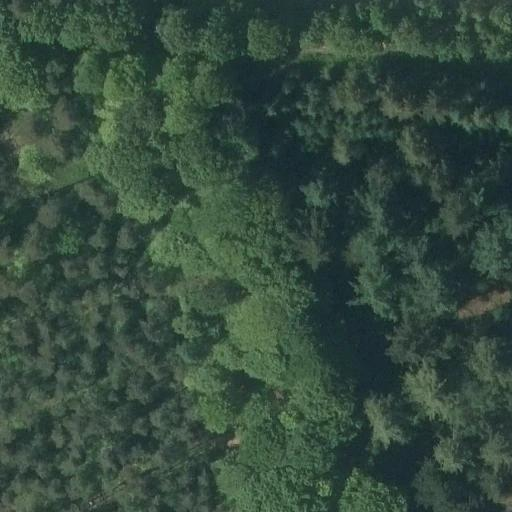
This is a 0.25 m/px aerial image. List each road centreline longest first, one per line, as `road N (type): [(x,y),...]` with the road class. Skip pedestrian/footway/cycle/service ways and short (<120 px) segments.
road 1 (track): [(511,61),(0,26)]
road 2 (track): [(154,41),(325,511)]
